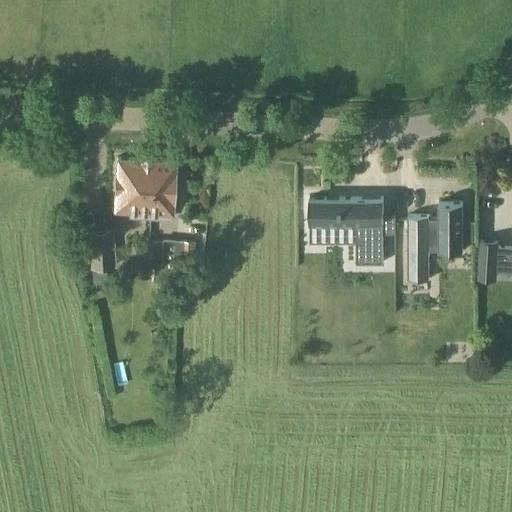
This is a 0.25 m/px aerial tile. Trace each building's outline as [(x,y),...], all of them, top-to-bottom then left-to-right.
[(148,209),(172,210),(175,160),(154,159),(154,157),(139,156),(139,158),(118,156),(115,207),(131,208),(131,214),(148,215),(148,209)] [(409,214),(409,278),(430,278),(430,248),(439,248),(439,249),(464,249),(464,239),(476,239),(476,219),(464,219),(464,201),(439,201),(439,217),(431,217),(430,217),(430,214),(409,214)] [(389,273),(388,206),(314,204),(314,241),(362,242),(362,274),(389,273)] [(113,265),(112,229),(90,229),(92,267),(113,265)] [(479,238),(477,278),(498,279),(498,275),(511,275),(511,251),(499,251),(500,240),(479,238)] [(181,242),(180,258),(193,259),(194,243),(181,242)] [(151,333),(151,342),(162,342),(162,333),(151,333)]
